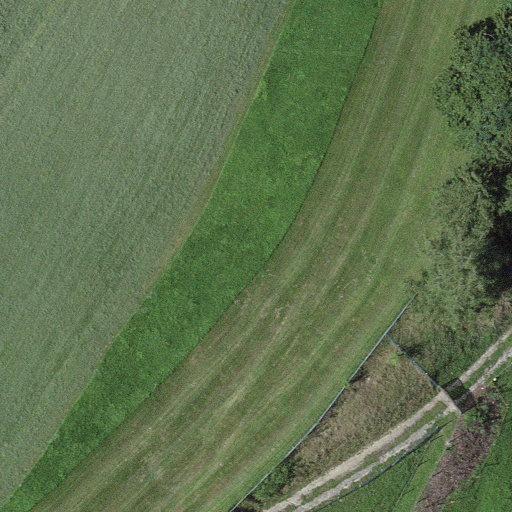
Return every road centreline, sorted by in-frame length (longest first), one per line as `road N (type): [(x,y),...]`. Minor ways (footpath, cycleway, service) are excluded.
road 1 (track): [(511,323),(305,487),(260,511)]
road 2 (track): [(466,360),(419,472),(386,511)]
